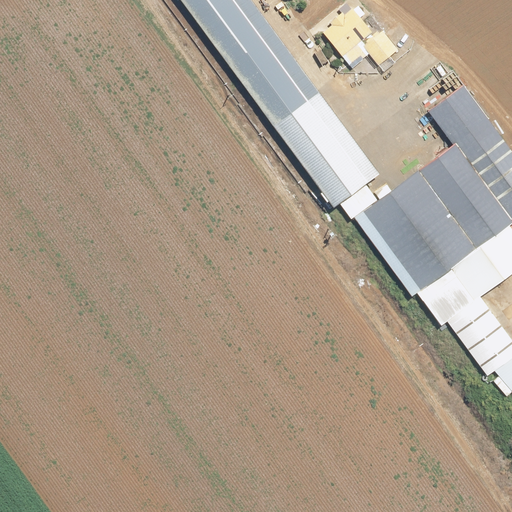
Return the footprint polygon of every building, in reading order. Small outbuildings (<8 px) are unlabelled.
[(233,0),(183,0),(331,194),(363,170),(233,0)] [(368,55),(383,74),(396,64),(390,57),(398,51),(382,31),(373,38),(358,19),(366,14),(354,0),(350,0),(317,27),(351,69),(368,55)] [(511,211),(511,145),(459,73),(423,99),(450,140),(507,215),(511,211)] [(450,140),(362,207),(443,314),(511,261),(511,221),(507,215),(450,140)] [(511,320),(486,284),(452,309),(490,362),(511,346),(511,320)]
